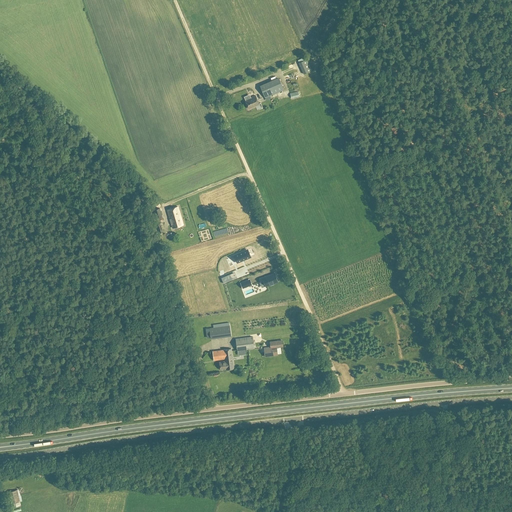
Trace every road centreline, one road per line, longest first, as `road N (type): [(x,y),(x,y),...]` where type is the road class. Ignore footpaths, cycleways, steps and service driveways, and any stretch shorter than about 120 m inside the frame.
road 1 (primary): [(0,447),(511,388)]
road 2 (unclassified): [(0,436),(511,379)]
road 3 (track): [(342,394),(174,0)]
road 4 (unclassified): [(0,458),(293,419)]
road 5 (unclassified): [(511,398),(293,419)]
